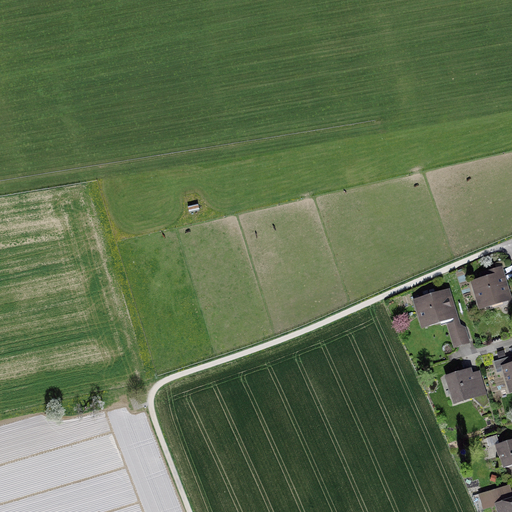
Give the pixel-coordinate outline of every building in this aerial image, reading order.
[(511,301),(505,275),(472,284),(480,313),(511,303),(511,301)] [(452,293),(414,303),(422,333),(460,322),(452,293)] [(511,366),(502,370),(511,398),(511,397),(511,366)] [(478,372),(446,380),(455,415),(487,407),(478,372)] [(511,443),(497,448),(503,470),(511,467),(511,443)] [(495,511),(511,511),(511,494),(510,487),(480,496),(484,511),(494,508),(495,511)]
